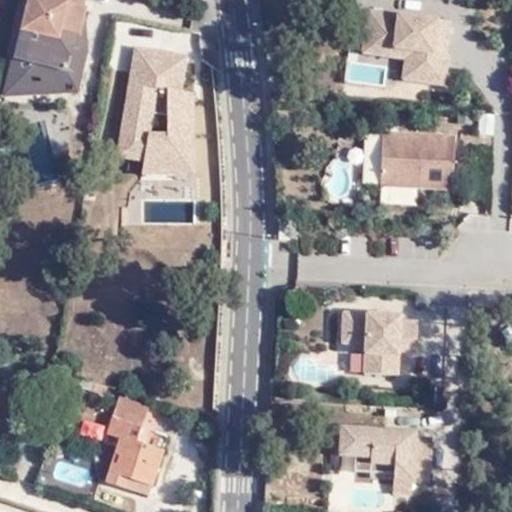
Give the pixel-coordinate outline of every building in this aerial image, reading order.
[(83,5),(80,4),(65,0),(26,0),(21,22),(17,26),(11,49),(4,48),(2,56),(7,57),(6,64),(59,76),(60,74),(76,78),(84,45),(67,42),(69,31),(77,32),(83,5)] [(445,86),(448,48),(435,47),(437,13),(364,8),(360,55),(366,55),(364,80),(445,86)] [(134,74),(136,176),(197,175),(196,89),(188,89),(188,49),(135,50),(135,20),(119,20),(120,74),(134,74)] [(363,131),(363,181),(378,181),(378,204),(416,204),(416,189),(453,189),(453,131),(363,131)] [(416,351),(416,311),(340,311),(341,373),(399,373),(398,351),(416,351)] [(0,398),(11,402),(22,370),(0,363),(0,398)] [(111,414),(139,423),(144,407),(116,398),(111,414)] [(134,443),(139,423),(111,414),(103,434),(114,438),(99,484),(120,490),(122,481),(146,487),(158,451),(134,443)] [(414,439),(414,425),(332,424),(332,470),(356,470),(356,483),(392,483),(392,494),(410,494),(410,481),(430,481),(430,439),(414,439)] [(144,496),(146,487),(122,481),(120,490),(144,496)]
